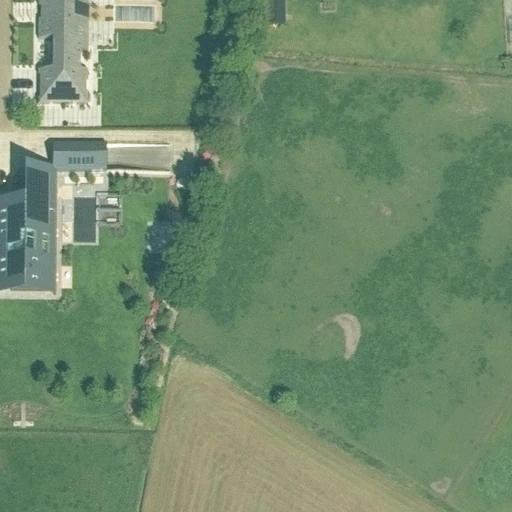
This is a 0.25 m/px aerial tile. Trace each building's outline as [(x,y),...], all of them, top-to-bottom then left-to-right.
[(38,73),(38,107),(88,107),(88,73),(80,73),(80,54),(88,54),(89,22),(73,22),(73,9),(89,9),(88,0),(38,0),(39,8),(43,8),(43,22),(39,22),(38,42),(53,42),(53,73),(38,73)] [(175,171),(175,138),(111,138),(111,171),(175,171)] [(0,280),(11,280),(11,294),(53,294),(53,297),(55,297),(56,174),(106,174),(106,146),(52,146),(52,170),(24,170),(24,202),(0,201),(0,251),(3,251),(3,260),(0,259),(0,280)] [(0,350),(15,350),(14,327),(0,327),(0,350)] [(0,362),(13,362),(13,352),(0,351),(0,362)]
